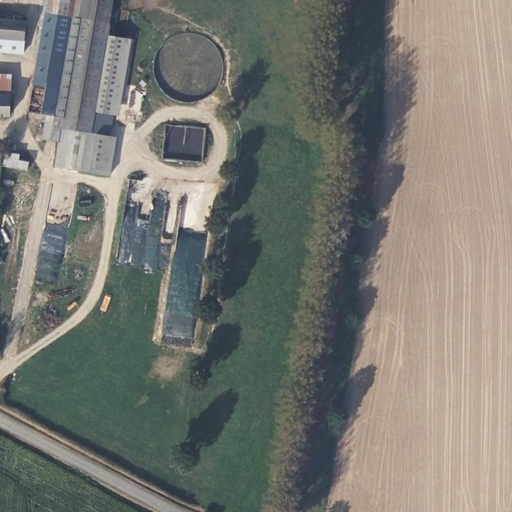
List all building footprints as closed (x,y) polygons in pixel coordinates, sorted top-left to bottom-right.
[(44,0),(36,50),(39,50),(29,112),(64,118),(69,130),(91,133),(95,112),(110,24),(113,0),(44,0)] [(0,36),(24,39),(26,22),(0,19),(0,36)] [(228,83),(206,27),(157,46),(179,103),(228,83)] [(0,51),(23,54),(24,39),(0,36),(0,51)] [(11,83),(0,82),(0,95),(11,96),(11,83)] [(0,115),(10,116),(11,96),(0,95),(0,115)] [(110,115),(95,112),(91,133),(107,136),(110,115)] [(205,128),(166,124),(163,159),(202,162),(205,128)] [(5,152),(4,168),(27,169),(28,161),(19,160),(20,153),(5,152)] [(139,208),(127,206),(118,263),(158,269),(169,194),(155,192),(151,220),(137,218),(139,208)] [(178,230),(164,325),(168,325),(170,316),(176,317),(173,333),(191,336),(206,234),(178,230)] [(56,282),(65,236),(43,232),(34,278),(56,282)]
